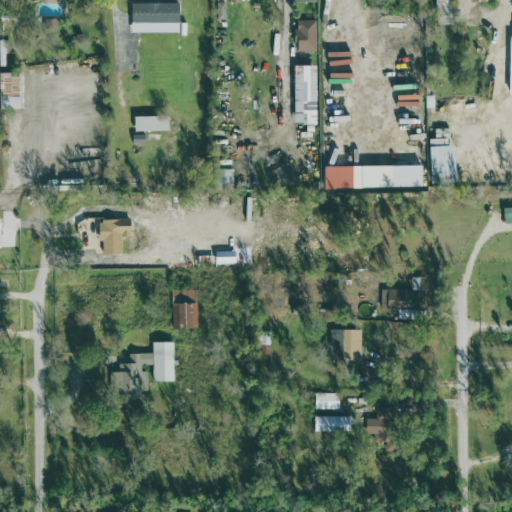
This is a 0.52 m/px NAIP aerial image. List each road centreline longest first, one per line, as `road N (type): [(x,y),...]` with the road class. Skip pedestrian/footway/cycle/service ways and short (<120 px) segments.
road 1 (residential): [(41,511),(38,271)]
road 2 (residential): [(464,511),(460,290)]
